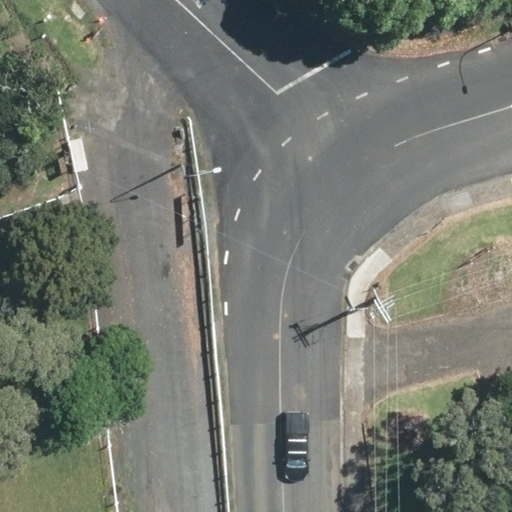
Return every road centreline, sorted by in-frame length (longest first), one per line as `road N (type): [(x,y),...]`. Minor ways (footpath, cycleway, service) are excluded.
road 1 (tertiary): [(351,179),(288,265),(278,322),(282,511)]
road 2 (tertiary): [(351,179),(171,0)]
road 3 (tertiary): [(351,179),(406,147),(511,107)]
